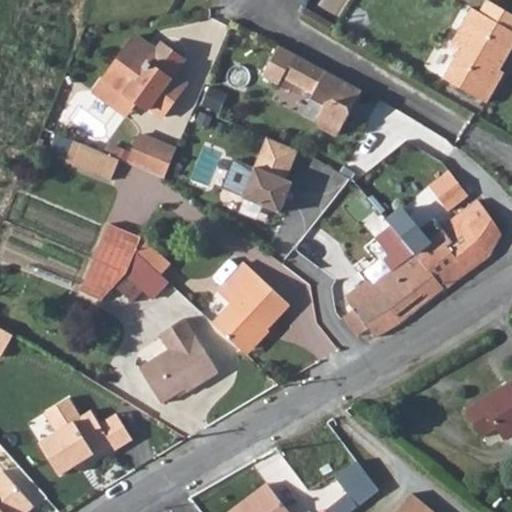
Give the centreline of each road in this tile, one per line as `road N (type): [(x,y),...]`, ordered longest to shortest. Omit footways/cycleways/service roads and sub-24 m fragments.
road 1 (unclassified): [(112,511),(511,278)]
road 2 (residential): [(267,0),(298,36),(511,167)]
